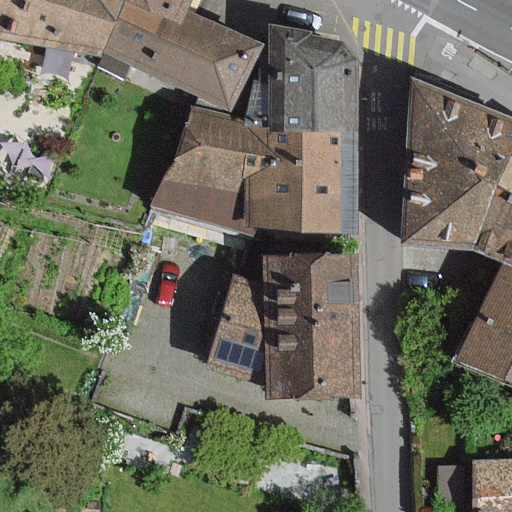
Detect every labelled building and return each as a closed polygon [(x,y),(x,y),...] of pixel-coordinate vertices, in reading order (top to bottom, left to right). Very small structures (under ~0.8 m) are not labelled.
[(0,0),(0,30),(107,48),(129,0),(0,0)] [(183,16),(146,0),(129,0),(107,48),(234,105),(262,44),(186,10),(183,16)] [(146,0),(183,16),(186,10),(190,0),(146,0)] [(256,79),(254,123),(362,128),(363,115),(365,52),(273,26),(272,52),(267,52),(266,79),(256,79)] [(411,240),(478,247),(511,168),(511,115),(423,78),(411,240)] [(251,176),(280,162),(254,123),(194,114),(158,205),(250,225),(251,176)] [(359,195),(362,128),(254,123),(280,162),(251,176),(250,225),(264,226),(357,230),(359,195)] [(511,264),(511,168),(478,247),(500,258),(509,263),(511,264)] [(209,369),(270,387),(271,401),(363,400),(361,251),(350,251),(266,252),(267,329),(227,319),(209,369)] [(511,379),(511,264),(509,263),(463,354),(511,379)] [(511,511),(511,464),(477,465),(477,511),(511,511)]
